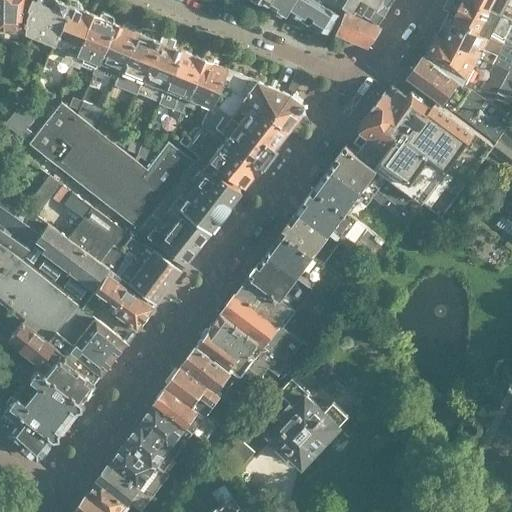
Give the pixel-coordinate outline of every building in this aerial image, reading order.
[(24,30),(27,2),(26,4),(26,0),(0,0),(0,44),(23,44),(24,30)] [(27,0),(27,2),(24,30),(29,32),(26,40),(49,50),(69,3),(61,0),(27,0)] [(267,0),(266,2),(272,6),(271,7),(273,8),(272,10),(279,14),(280,12),(283,14),(291,0),(267,0)] [(296,0),(289,12),(307,23),(309,21),(326,32),(338,12),(342,15),(343,11),(373,23),(386,2),(385,1),(385,0),(296,0)] [(511,42),(511,15),(481,0),(454,0),(449,10),(511,42)] [(511,0),(481,0),(511,15),(511,0)] [(61,60),(70,63),(91,12),(83,9),(83,5),(80,3),(77,1),(74,2),(71,4),(69,3),(49,50),(50,51),(50,50),(63,55),(61,60)] [(445,35),(511,69),(511,42),(449,10),(442,23),(443,27),(447,30),(445,35)] [(91,12),(70,63),(79,67),(81,64),(94,69),(92,73),(114,20),(112,14),(104,11),(98,14),(91,12)] [(343,11),(342,15),(335,31),(366,44),(378,25),(373,23),(343,11)] [(114,20),(92,73),(102,76),(104,70),(117,76),(135,29),(114,20)] [(114,82),(136,91),(158,38),(135,29),(117,76),(114,82)] [(426,53),(492,102),(498,91),(511,100),(511,69),(445,35),(437,31),(426,53)] [(136,91),(159,100),(180,47),(173,44),(175,38),(163,33),(160,39),(158,38),(136,91)] [(159,100),(158,102),(180,111),(183,104),(202,57),(180,47),(159,100)] [(511,116),(492,102),(426,53),(410,75),(497,139),(511,118),(511,116)] [(209,105),(211,100),(220,79),(225,66),(202,57),(183,104),(193,107),(196,100),(209,105)] [(232,88),(286,130),(302,109),(302,102),(289,92),(225,66),(220,79),(232,88)] [(368,136),(358,150),(358,151),(384,169),(388,173),(444,213),(489,151),(490,150),(494,142),(477,130),(436,100),(433,104),(414,90),(412,88),(407,94),(392,84),(387,91),(385,90),(359,122),(360,130),(368,136)] [(232,88),(218,105),(273,147),(286,130),(232,88)] [(27,127),(20,135),(98,197),(159,245),(160,243),(184,262),(240,189),(220,174),(208,165),(198,157),(195,161),(167,140),(146,167),(61,100),(35,133),(27,127)] [(201,122),(258,166),(273,147),(211,100),(209,105),(201,122)] [(9,119),(24,129),(35,112),(19,103),(9,119)] [(490,150),(489,151),(496,155),(511,167),(511,118),(497,139),(494,142),(490,150)] [(184,134),(178,141),(198,157),(208,165),(211,161),(224,170),(243,185),(253,172),(253,173),(258,166),(201,122),(201,123),(202,124),(191,140),(184,134)] [(136,158),(144,165),(156,144),(143,140),(136,158)] [(347,143),(331,164),(373,196),(373,197),(383,204),(390,195),(380,188),(380,187),(379,185),(388,173),(384,169),(358,151),(347,143)] [(315,185),(351,212),(360,200),(367,205),(373,197),(373,196),(331,164),(315,185)] [(51,193),(61,198),(69,184),(47,172),(32,197),(44,204),(51,193)] [(511,235),(511,184),(510,188),(511,189),(511,195),(499,212),(503,216),(497,224),(511,235)] [(298,208),(341,240),(342,239),(373,261),(388,240),(351,212),(315,185),(298,208)] [(0,244),(19,259),(48,221),(0,186),(0,244)] [(91,204),(68,236),(110,267),(119,273),(128,280),(132,284),(155,301),(180,267),(153,247),(148,245),(143,242),(91,204)] [(298,208),(282,229),(325,261),(341,240),(298,208)] [(108,271),(110,267),(68,236),(48,221),(19,259),(82,306),(95,289),(113,302),(109,307),(109,308),(107,310),(134,329),(153,304),(129,287),(132,284),(128,280),(127,280),(120,275),(117,278),(108,271)] [(322,291),(331,298),(347,277),(325,261),(282,229),(266,250),(322,291)] [(0,301),(11,311),(24,321),(62,349),(63,348),(91,312),(82,306),(19,259),(0,244),(0,301)] [(252,270),(251,272),(299,308),(315,286),(266,250),(258,261),(252,270)] [(237,290),(283,326),(295,310),(296,310),(297,308),(299,308),(251,272),(237,290)] [(223,310),(223,311),(265,344),(265,343),(289,361),(295,365),(311,347),(304,341),(283,326),(237,290),(223,310)] [(223,311),(199,342),(242,375),(248,379),(247,380),(256,386),(269,366),(280,374),(289,361),(265,343),(265,344),(223,311)] [(69,364),(94,380),(125,339),(91,312),(63,348),(74,357),(69,364)] [(9,339),(45,370),(62,349),(24,321),(9,339)] [(248,379),(242,375),(199,342),(186,361),(234,397),(247,380),(248,379)] [(62,349),(45,370),(43,372),(79,400),(94,380),(69,364),(74,357),(62,349)] [(186,361),(169,383),(214,417),(228,428),(228,427),(245,405),(234,397),(186,361)] [(5,400),(53,436),(79,400),(43,372),(35,366),(28,376),(36,382),(23,399),(15,392),(13,394),(11,392),(5,400)] [(341,423),(350,414),(335,400),(329,406),(329,405),(324,405),(323,407),(309,394),(311,391),(294,375),(270,401),(250,421),(268,437),(271,434),(281,443),(279,444),(289,454),(290,452),(304,465),(342,424),(341,423)] [(169,383),(156,399),(195,429),(195,428),(215,444),(228,428),(214,417),(169,383)] [(53,436),(5,400),(1,397),(0,398),(0,424),(20,443),(20,444),(30,453),(40,452),(53,436)] [(126,439),(158,463),(159,462),(166,467),(195,429),(156,399),(126,439)] [(233,431),(219,446),(237,470),(255,451),(233,431)] [(112,459),(155,492),(170,472),(158,463),(126,439),(112,459)] [(155,493),(112,459),(100,475),(138,505),(144,509),(155,493)] [(89,490),(117,511),(120,511),(130,500),(131,500),(138,505),(100,475),(99,476),(89,490)] [(218,503),(207,510),(208,511),(241,511),(239,508),(242,505),(226,484),(213,493),(218,503)] [(117,511),(89,490),(79,505),(87,511),(117,511)]
